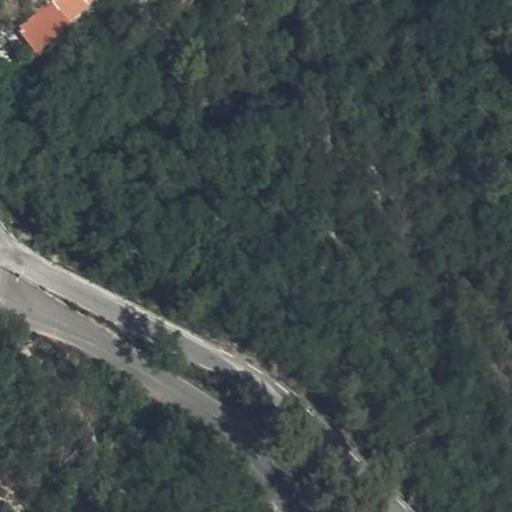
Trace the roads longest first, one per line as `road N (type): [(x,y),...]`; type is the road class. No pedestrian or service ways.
road 1 (secondary): [(8,248),(224,352),(306,415),(403,511)]
road 2 (unclassified): [(301,511),(263,455),(195,394),(0,285)]
